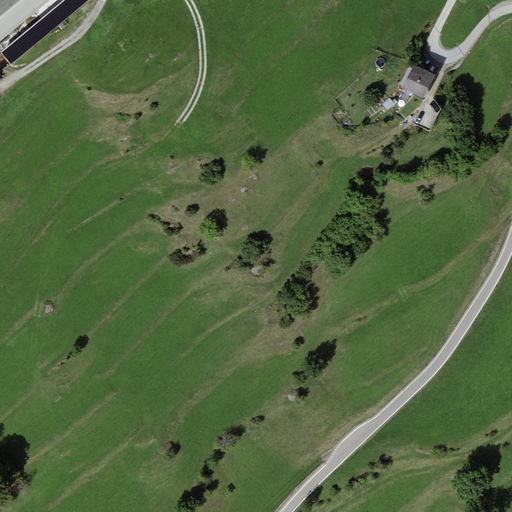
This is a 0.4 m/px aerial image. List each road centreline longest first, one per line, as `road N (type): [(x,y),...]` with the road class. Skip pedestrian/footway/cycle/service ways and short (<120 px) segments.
road 1 (tertiary): [(511,240),(436,365),(286,511)]
road 2 (residential): [(511,9),(490,16),(446,57),(437,54),(434,37),(453,0)]
road 3 (track): [(176,127),(203,77),(198,19),(188,0)]
